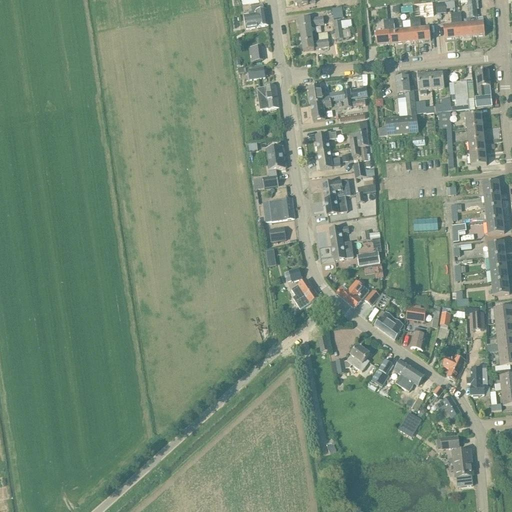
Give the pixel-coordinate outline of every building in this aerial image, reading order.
[(477,0),(468,0),(469,5),(470,19),(477,19),(477,15),(477,10),(479,10),(477,0)] [(263,11),(263,6),(252,8),(253,15),(250,15),(250,18),(243,19),(245,31),(259,29),(259,28),(268,27),(266,11),(263,11)] [(332,11),(333,21),(343,19),(342,9),(332,11)] [(461,14),(456,15),(458,40),(472,38),(470,26),(462,26),(461,14)] [(452,27),(443,28),(445,41),(458,40),(456,15),(451,15),(452,27)] [(420,18),(415,19),(417,44),(431,42),(429,30),(421,30),(420,18)] [(299,21),(301,36),(312,35),(311,28),(324,26),(323,19),(310,20),(310,19),(299,21)] [(411,31),(403,32),(404,45),(417,44),(415,19),(410,19),(411,31)] [(477,19),(470,19),(470,26),(472,38),(485,37),(484,24),(478,25),(477,19)] [(376,35),(377,48),(391,46),(388,21),(383,22),(384,34),(376,35)] [(393,21),(388,21),(391,46),(404,45),(403,32),(395,33),(393,21)] [(351,22),(333,23),(335,31),(342,30),(342,31),(352,29),(351,22)] [(342,30),(335,31),(336,41),(344,40),(351,39),(350,31),(342,32),(342,31),(342,30)] [(312,35),(301,36),(303,53),(314,51),(314,50),(329,48),(328,41),(313,43),(312,35)] [(248,72),(249,82),(265,79),(264,69),(248,72)] [(476,74),(478,88),(479,98),(486,98),(485,88),(490,87),(489,72),(476,74)] [(443,75),(431,76),(432,92),(445,91),(443,75)] [(418,78),(420,93),(432,92),(431,76),(418,78)] [(386,121),(387,130),(379,130),(379,138),(387,138),(419,136),(417,118),(416,118),(413,88),(410,89),(409,78),(396,80),(397,92),(398,101),(405,100),(406,119),(386,121)] [(450,88),(450,97),(451,97),(452,102),(456,102),(456,108),(451,109),(452,112),(475,110),(474,100),(468,100),(466,83),(454,84),(454,87),(450,88)] [(279,110),(276,87),(265,88),(266,89),(257,90),(260,111),(268,110),(269,111),(279,110)] [(308,89),(311,106),(331,103),(330,98),(322,99),(320,87),(308,89)] [(367,98),(366,90),(350,92),(351,100),(367,98)] [(350,92),(343,93),(344,101),(351,100),(350,92)] [(479,98),(475,99),(476,109),(483,109),(492,108),(492,101),(491,97),(486,98),(479,98)] [(351,100),(344,101),(345,110),(352,109),(351,100)] [(435,108),(434,108),(435,115),(437,115),(451,113),(450,101),(442,102),(443,106),(435,107),(435,108)] [(331,103),(311,106),(313,124),(326,122),(324,110),(332,109),(331,103)] [(416,104),(417,116),(427,115),(427,116),(434,115),(435,115),(434,108),(426,109),(425,103),(416,104)] [(447,131),(447,132),(452,132),(450,114),(439,115),(439,120),(438,120),(439,131),(447,131)] [(340,119),(340,124),(365,120),(364,115),(340,119)] [(466,118),(467,130),(483,129),(481,116),(466,118)] [(483,129),(467,130),(468,143),(484,141),(483,129)] [(349,141),(351,149),(359,148),(369,147),(367,132),(349,135),(350,141),(349,141)] [(315,138),(318,154),(330,152),(329,142),(336,141),(335,135),(331,136),(331,133),(327,134),(327,136),(315,138)] [(484,141),(468,143),(470,156),(485,154),(484,141)] [(359,148),(351,149),(352,158),(360,157),(359,148)] [(366,148),(361,149),(363,164),(365,164),(366,170),(371,169),(370,163),(368,163),(366,148)] [(263,181),(254,182),(255,192),(278,189),(277,179),(276,172),(285,171),(282,149),(266,151),(270,180),(263,180),(263,181)] [(330,152),(318,154),(320,172),(333,170),(341,169),(340,165),(340,160),(334,161),(334,163),(332,163),(330,152)] [(468,166),(469,173),(477,173),(477,168),(487,167),(485,154),(470,156),(471,166),(468,166)] [(365,165),(353,167),(354,174),(366,172),(365,165)] [(373,171),(366,172),(354,174),(355,181),(374,178),(373,171)] [(333,184),(322,186),(325,201),(336,200),(344,198),(351,197),(349,182),(341,183),(333,184)] [(483,185),(484,198),(500,196),(499,184),(483,185)] [(447,189),(448,197),(457,197),(456,189),(447,189)] [(364,195),(356,197),(357,205),(365,204),(364,195)] [(500,196),(484,198),(485,211),(502,209),(500,196)] [(336,200),(325,201),(328,218),(336,216),(347,214),(344,198),(336,200)] [(269,204),(272,224),(294,220),(291,201),(269,204)] [(462,206),(451,207),(452,214),(457,214),(462,214),(462,206)] [(502,209),(485,211),(487,224),(503,222),(502,209)] [(503,222),(487,224),(488,237),(504,235),(503,222)] [(466,226),(453,227),(453,232),(453,240),(454,244),(459,243),(459,233),(466,233),(466,226)] [(284,229),(269,231),(271,245),(287,243),(284,229)] [(340,229),(329,231),(332,247),(343,245),(342,236),(349,235),(348,229),(341,230),(340,229)] [(369,233),(361,234),(363,242),(375,241),(375,240),(378,240),(377,234),(369,235),(369,233)] [(343,245),(332,247),(334,263),(345,261),(353,260),(351,244),(343,245)] [(488,254),(484,255),(485,261),(489,260),(489,259),(505,258),(504,245),(488,246),(488,254)] [(268,268),(276,267),(273,251),(265,252),(268,268)] [(358,257),(360,267),(380,264),(378,254),(358,257)] [(489,259),(489,260),(490,272),(507,270),(505,258),(489,259)] [(461,267),(454,268),(455,276),(461,276),(461,275),(466,275),(465,268),(461,268),(461,267)] [(299,270),(289,273),(289,275),(286,276),(287,284),(291,283),(292,284),(302,281),(299,270)] [(507,270),(490,272),(492,285),(508,283),(507,270)] [(307,281),(298,287),(292,292),(295,298),(292,299),(301,312),(319,299),(307,281)] [(336,294),(342,300),(355,310),(369,293),(356,282),(348,291),(343,286),(336,294)] [(508,283),(492,285),(493,298),(510,296),(508,283)] [(373,292),(365,302),(371,308),(380,298),(380,297),(374,292),(373,292)] [(452,302),(457,301),(463,301),(462,293),(456,293),(456,295),(452,295),(452,302)] [(511,307),(493,309),(495,324),(511,322),(511,307)] [(408,308),(407,321),(424,323),(426,311),(408,308)] [(379,320),(374,327),(375,327),(395,342),(401,334),(399,333),(403,327),(395,321),(394,320),(386,314),(382,312),(377,319),(379,320)] [(433,321),(432,330),(438,331),(439,322),(439,321),(440,314),(435,313),(433,321)] [(440,329),(437,339),(447,342),(450,331),(448,331),(449,328),(451,316),(442,315),(440,327),(442,327),(441,329),(440,329)] [(485,332),(484,315),(470,316),(471,333),(485,332)] [(511,322),(495,324),(497,339),(511,336),(511,322)] [(415,329),(410,350),(423,353),(428,332),(415,329)] [(511,336),(497,339),(498,353),(511,351),(511,336)] [(326,338),(318,341),(321,354),(329,352),(326,338)] [(331,364),(333,377),(338,376),(338,377),(346,376),(346,370),(350,369),(352,367),(362,374),(370,363),(366,361),(370,356),(358,347),(350,357),(351,357),(347,363),(345,363),(344,361),(336,363),(331,364)] [(511,351),(498,353),(500,368),(511,366),(511,351)] [(446,378),(456,382),(465,362),(456,358),(454,361),(447,358),(443,367),(450,370),(446,378)] [(385,361),(375,377),(371,382),(382,389),(389,378),(387,377),(393,367),(385,361)] [(401,362),(395,373),(402,377),(396,386),(405,391),(410,383),(418,388),(424,378),(416,373),(417,373),(401,362)] [(468,386),(471,386),(471,388),(470,389),(471,398),(484,397),(484,389),(488,389),(487,370),(487,366),(480,366),(480,371),(470,371),(470,380),(467,380),(468,386)] [(511,376),(500,378),(501,392),(511,391),(511,376)] [(438,388),(432,395),(438,400),(444,392),(438,388)] [(511,391),(501,392),(503,407),(511,406),(511,391)] [(450,399),(435,409),(445,425),(461,415),(450,399)] [(421,422),(409,414),(404,422),(416,430),(421,422)] [(436,442),(437,450),(442,450),(442,452),(460,449),(458,438),(440,440),(441,441),(436,442)] [(328,450),(330,455),(336,452),(334,446),(328,450)] [(473,477),(470,452),(453,454),(456,479),(473,477)] [(511,511),(511,501),(502,506),(502,511),(511,511)]
